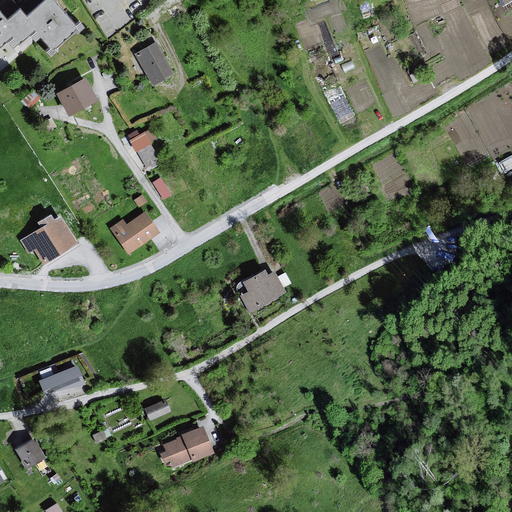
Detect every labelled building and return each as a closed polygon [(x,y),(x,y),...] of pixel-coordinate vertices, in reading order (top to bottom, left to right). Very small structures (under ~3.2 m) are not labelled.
[(0,18),(0,41),(5,48),(23,33),(30,42),(36,38),(47,51),(72,30),(46,0),(43,0),(21,19),(14,11),(2,21),(0,18)] [(152,45),(130,57),(146,87),(168,75),(152,45)] [(80,79),(50,95),(62,118),(92,101),(80,79)] [(147,129),(127,143),(145,169),(156,161),(146,147),(155,141),(147,129)] [(157,181),(151,185),(161,199),(167,194),(157,181)] [(139,197),(132,202),(137,210),(145,204),(139,197)] [(34,232),(17,243),(22,252),(30,247),(41,264),(73,243),(56,217),(49,221),(43,213),(28,223),(34,232)] [(153,232),(140,215),(124,228),(119,221),(107,230),(125,253),(153,232)] [(237,295),(246,312),(282,293),(271,272),(263,276),(259,269),(238,281),(244,292),(237,295)] [(78,367),(38,380),(43,396),(83,383),(78,367)] [(163,400),(142,409),(149,424),(169,415),(170,411),(163,400)] [(200,427),(179,437),(189,461),(192,464),(214,455),(200,427)] [(179,437),(161,446),(162,453),(158,454),(163,466),(168,464),(170,468),(189,461),(179,437)] [(35,441),(16,451),(25,469),(45,458),(35,441)] [(61,511),(55,503),(43,511),(61,511)]
